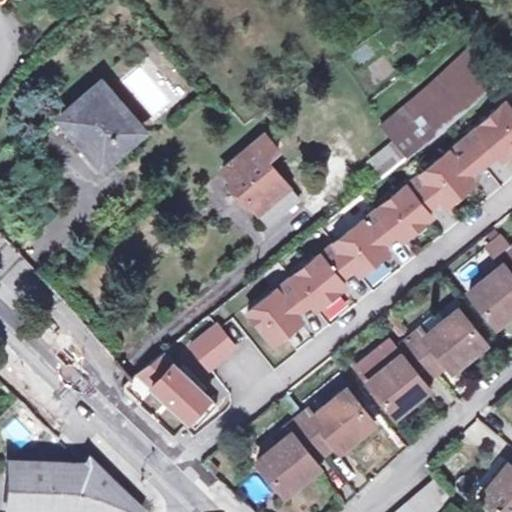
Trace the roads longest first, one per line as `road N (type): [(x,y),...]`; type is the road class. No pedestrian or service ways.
road 1 (residential): [(511,199),(166,481)]
road 2 (secondary): [(0,319),(166,481)]
road 3 (residential): [(511,367),(350,511)]
